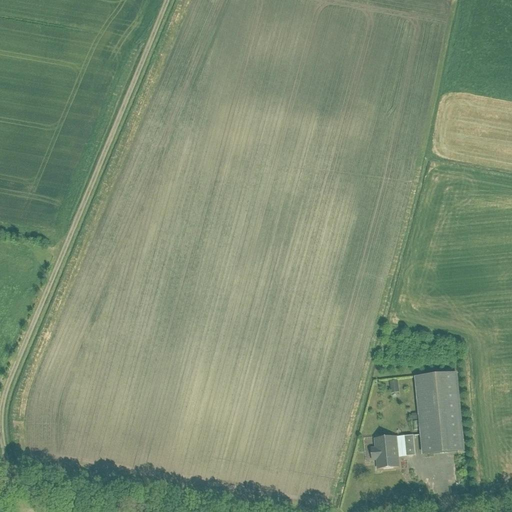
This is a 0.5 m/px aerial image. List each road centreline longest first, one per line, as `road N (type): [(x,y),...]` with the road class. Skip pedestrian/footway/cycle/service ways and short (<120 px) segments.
road 1 (track): [(0,415),(167,0)]
road 2 (tertiary): [(176,511),(0,483)]
